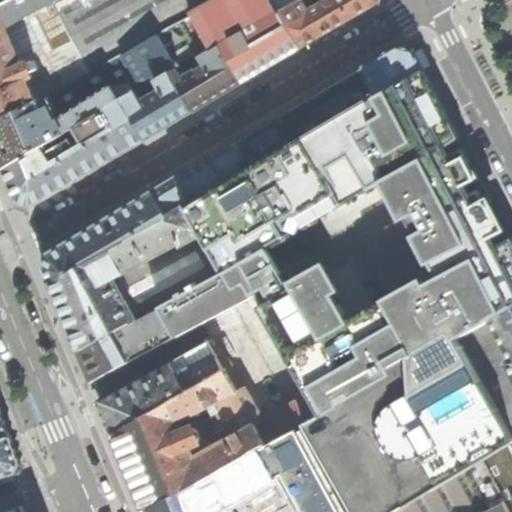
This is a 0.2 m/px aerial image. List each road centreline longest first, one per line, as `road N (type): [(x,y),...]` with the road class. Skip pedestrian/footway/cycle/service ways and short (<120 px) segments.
road 1 (residential): [(0,253),(428,2)]
road 2 (residential): [(78,477),(0,290)]
road 3 (residential): [(511,159),(428,2)]
